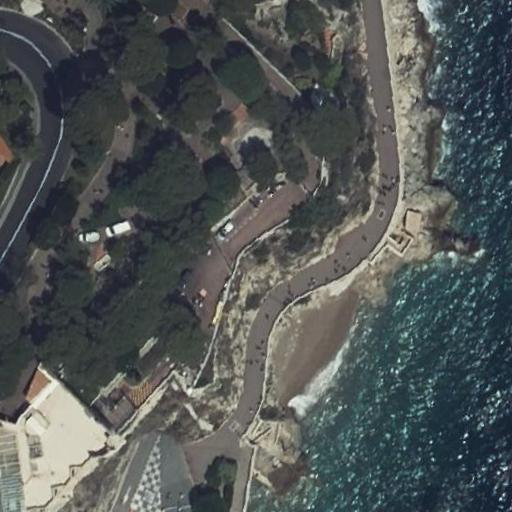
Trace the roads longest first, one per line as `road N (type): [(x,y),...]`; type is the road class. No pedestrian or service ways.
road 1 (residential): [(320,0),(147,462)]
road 2 (residential): [(0,31),(20,35),(47,61),(59,86),(62,128),(0,263)]
